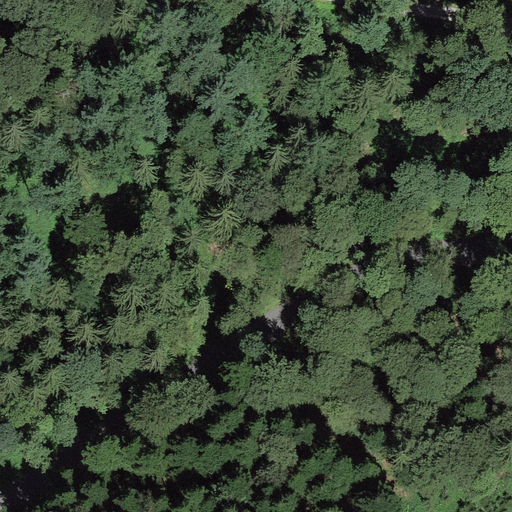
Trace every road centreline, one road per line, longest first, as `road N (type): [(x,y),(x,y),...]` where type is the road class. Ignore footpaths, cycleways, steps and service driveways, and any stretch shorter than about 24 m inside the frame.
road 1 (unclassified): [(511,246),(403,262),(339,286),(0,503)]
road 2 (track): [(377,0),(511,23)]
